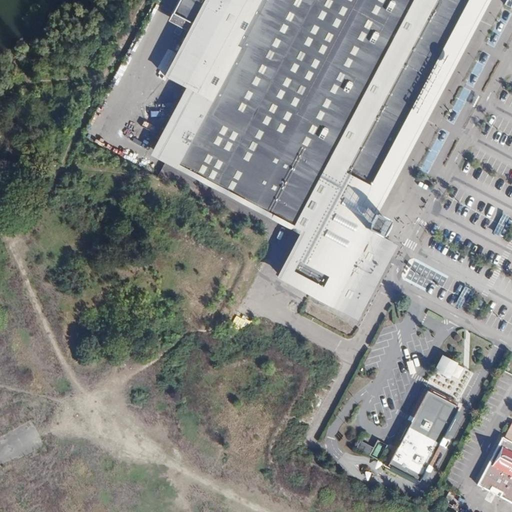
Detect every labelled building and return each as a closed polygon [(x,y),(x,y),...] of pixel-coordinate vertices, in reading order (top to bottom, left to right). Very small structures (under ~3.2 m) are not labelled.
[(177,0),(173,10),(195,22),(167,74),(195,89),(161,153),(304,228),(281,272),(354,311),(392,238),(380,232),(384,224),(388,217),(372,208),(427,104),(481,0),(177,0)] [(439,354),(431,370),(448,377),(455,361),(439,354)] [(450,376),(457,378),(462,366),(455,363),(450,376)] [(433,385),(431,388),(458,402),(459,399),(452,395),(433,385)] [(458,407),(460,404),(458,402),(431,388),(429,387),(427,390),(391,459),(389,462),(392,463),(418,477),(421,478),(422,475),(425,471),(426,471),(429,467),(427,466),(439,444),(440,445),(443,439),(442,438),(458,407)] [(391,459),(427,390),(423,388),(408,417),(387,457),(391,459)] [(461,409),(458,407),(442,438),(443,439),(440,445),(439,444),(427,466),(429,467),(426,471),(425,471),(422,475),(426,477),(461,409)] [(375,444),(362,437),(357,445),(380,457),(389,442),(379,436),(375,444)] [(504,437),(481,484),(511,499),(511,439),(504,436),(504,437)] [(418,477),(392,463),(390,467),(416,480),(418,477)]
